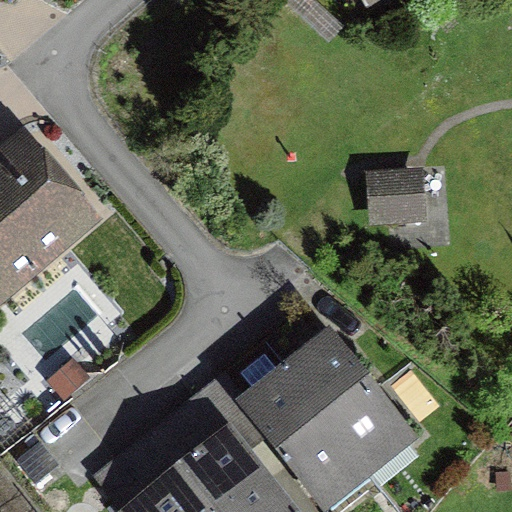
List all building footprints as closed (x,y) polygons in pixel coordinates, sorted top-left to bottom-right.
[(29,144),(0,167),(0,279),(6,287),(90,219),(29,144)] [(423,174),(373,176),(376,219),(426,216),(423,174)] [(330,344),(287,379),(356,464),(399,429),(330,344)] [(287,379),(268,354),(242,374),(259,395),(242,408),(313,497),(356,464),(287,379)] [(219,511),(263,479),(228,436),(138,508),(140,511),(219,511)] [(288,511),(263,479),(219,511),(288,511)]
